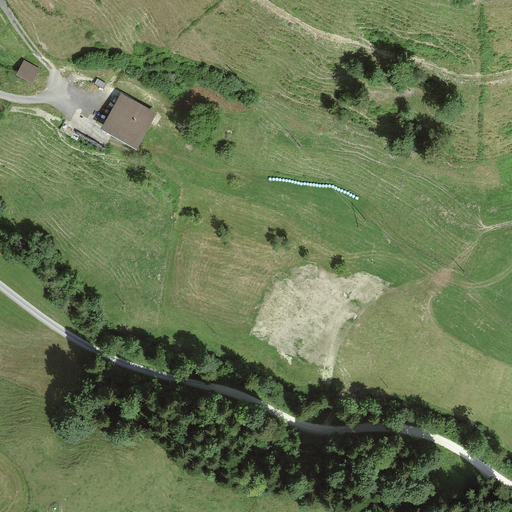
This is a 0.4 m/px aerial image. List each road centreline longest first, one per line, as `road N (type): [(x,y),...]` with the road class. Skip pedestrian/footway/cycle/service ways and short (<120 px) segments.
road 1 (track): [(0,286),(119,362),(220,392),(309,431),(410,431),(511,493)]
road 2 (track): [(0,0),(56,83),(36,99),(0,94)]
